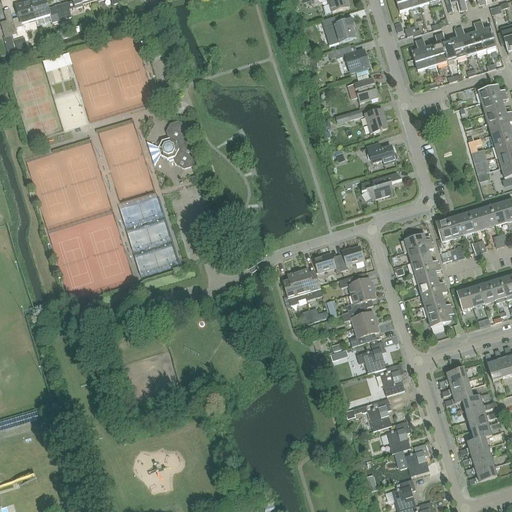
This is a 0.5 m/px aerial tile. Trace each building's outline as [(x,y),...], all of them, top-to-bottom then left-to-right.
[(45,0),(33,0),(30,1),(33,12),(36,21),(50,17),(52,24),(59,22),(65,20),(60,5),(54,7),(48,9),(45,0)] [(88,0),(72,0),(75,9),(82,7),(81,5),(89,2),(88,0)] [(159,7),(156,0),(149,0),(153,9),(159,7)] [(323,7),(325,15),(331,13),(349,8),(346,0),(326,0),(328,6),(323,7)] [(409,10),(406,0),(395,0),(399,13),(409,10)] [(406,0),(409,10),(419,7),(416,0),(406,0)] [(463,11),(459,0),(448,0),(450,6),(456,4),(459,13),(463,11)] [(468,0),(459,0),(463,11),(467,10),(464,1),(468,0)] [(19,18),(7,22),(11,37),(17,35),(15,29),(23,27),(22,25),(36,21),(33,12),(30,1),(15,6),(19,18)] [(66,4),(60,5),(65,20),(71,18),(66,4)] [(9,10),(4,12),(8,21),(13,19),(9,10)] [(334,18),(321,23),(325,35),(327,34),(330,46),(329,46),(329,47),(339,45),(356,40),(352,27),(354,27),(352,20),(353,20),(352,19),(336,24),(334,18)] [(7,22),(0,24),(5,39),(11,37),(7,22)] [(477,24),(486,51),(495,48),(490,30),(484,32),(481,23),(477,24)] [(470,36),(476,54),(486,51),(477,24),(473,26),(476,34),(470,36)] [(511,34),(510,27),(500,30),(507,53),(511,51),(511,34)] [(417,37),(416,32),(414,28),(405,30),(407,38),(414,36),(414,38),(417,37)] [(458,30),(466,57),(476,54),(470,36),(464,38),(462,29),(458,30)] [(451,42),(456,60),(466,57),(458,30),(454,32),(456,40),(451,42)] [(438,36),(447,63),(456,60),(451,42),(445,44),(442,35),(438,36)] [(437,46),(431,48),(437,66),(447,63),(438,36),(434,37),(437,46)] [(27,48),(24,39),(14,41),(17,51),(27,48)] [(419,42),(427,69),(437,66),(431,48),(426,50),(423,41),(419,42)] [(415,43),(416,45),(418,52),(412,54),(417,72),(427,69),(419,42),(415,43)] [(349,47),(335,52),(336,58),(337,60),(344,57),(349,75),(369,69),(363,51),(351,55),(349,47)] [(373,81),(354,87),(356,93),(358,93),(359,97),(357,98),(358,100),(359,105),(378,99),(376,92),(374,92),(373,88),(375,88),(373,81)] [(478,93),(482,104),(506,97),(505,92),(499,93),(497,87),(478,93)] [(482,104),(485,115),(504,109),(502,103),(508,102),(506,97),(482,104)] [(485,115),(488,126),(511,118),(511,116),(511,113),(505,115),(504,109),(485,115)] [(364,115),(370,135),(387,130),(381,110),(364,115)] [(346,115),(348,122),(362,118),(360,112),(358,112),(346,115)] [(511,118),(488,126),(491,136),(510,131),(508,125),(511,123),(511,118)] [(162,142),(159,148),(162,149),(163,154),(161,157),(167,160),(175,158),(177,165),(184,169),(191,167),(195,160),(193,152),(187,134),(185,127),(178,123),(170,125),(167,132),(169,140),(162,142)] [(491,136),(495,148),(511,142),(511,136),(511,137),(510,131),(491,136)] [(511,142),(495,148),(498,158),(511,154),(511,142)] [(394,154),(393,155),(391,148),(381,151),(379,145),(367,149),(369,155),(370,155),(373,165),(383,161),(384,166),(395,163),(395,162),(396,161),(397,160),(397,158),(396,157),(395,155),(394,154)] [(511,154),(498,158),(501,169),(511,165),(511,154)] [(486,175),(490,174),(486,163),(474,166),(478,178),(486,175)] [(511,165),(501,169),(504,180),(511,178),(511,165)] [(361,194),(366,192),(372,201),(391,195),(391,185),(401,182),(396,175),(361,185),(361,194)] [(479,184),(488,182),(486,175),(478,178),(479,184)] [(344,185),(345,190),(352,189),(351,186),(360,184),(359,180),(344,185)] [(501,205),(506,223),(511,221),(511,202),(511,198),(505,200),(506,203),(501,205)] [(489,205),(496,227),(506,223),(501,205),(495,207),(494,203),(489,205)] [(479,212),(481,219),(485,230),(496,227),(489,205),(484,206),(485,210),(479,212)] [(472,210),(467,211),(474,233),(485,230),(481,219),(479,212),(473,213),(472,210)] [(457,218),(463,237),(474,233),(467,211),(462,213),(463,216),(457,218)] [(450,216),(445,218),(452,240),(463,237),(457,218),(451,220),(450,216)] [(445,218),(440,219),(441,223),(435,225),(441,243),(452,240),(445,218)] [(504,235),(499,237),(502,248),(508,246),(504,235)] [(404,242),(408,253),(432,246),(430,240),(425,242),(423,236),(404,242)] [(502,248),(499,237),(493,239),(496,250),(502,248)] [(483,242),(477,244),(480,255),(486,253),(483,242)] [(471,245),(474,254),(475,256),(480,255),(477,244),(471,245)] [(116,245),(108,245),(108,274),(116,274),(116,245)] [(408,253),(411,264),(430,258),(428,252),(433,251),(432,246),(408,253)] [(342,253),(343,258),(337,260),(341,272),(347,270),(346,266),(363,261),(359,248),(351,251),(351,250),(342,253)] [(464,260),(461,248),(455,250),(458,262),(464,260)] [(458,262),(455,250),(449,252),(451,257),(441,259),(443,264),(452,261),(453,263),(458,262)] [(341,272),(337,260),(332,261),(331,255),(321,258),(321,259),(314,261),(317,274),(335,269),(336,274),(341,272)] [(411,264),(414,275),(438,267),(437,262),(431,264),(430,258),(411,264)] [(414,275),(417,286),(436,280),(434,274),(440,272),(438,267),(414,275)] [(394,271),(396,278),(404,275),(402,268),(394,271)] [(306,302),(322,297),(315,272),(309,274),(307,270),(297,273),(306,302)] [(282,282),(290,307),(296,305),(299,307),(306,304),(306,302),(297,273),(287,276),(289,281),(282,282)] [(348,288),(351,296),(372,290),(369,280),(365,281),(363,275),(338,283),(341,290),(348,288)] [(506,302),(511,299),(511,282),(511,278),(500,281),(505,299),(506,302)] [(417,286),(421,296),(445,289),(443,284),(438,286),(436,280),(417,286)] [(489,285),(494,302),(495,305),(506,302),(505,299),(500,281),(489,285)] [(489,285),(478,288),(483,305),(494,302),(489,285)] [(478,288),(467,291),(473,309),(483,305),(478,288)] [(421,296),(424,307),(443,301),(441,295),(446,294),(445,289),(421,296)] [(351,296),(353,305),(346,308),(348,314),(366,309),(373,307),(371,301),(375,300),(372,290),(351,296)] [(473,309),(467,291),(456,295),(462,312),(473,309)] [(424,307),(427,318),(451,311),(450,306),(444,307),(443,301),(424,307)] [(341,316),(344,323),(351,321),(354,330),(375,324),(372,313),(368,315),(366,309),(348,314),(341,316)] [(451,311),(427,318),(431,330),(442,326),(443,330),(450,327),(447,318),(453,316),(451,311)] [(375,324),(354,330),(356,339),(349,341),(351,349),(376,341),(374,335),(378,333),(375,324)] [(370,347),(372,352),(356,357),(359,366),(363,365),(366,375),(385,369),(381,355),(385,354),(381,343),(370,347)] [(499,352),(495,354),(498,364),(502,380),(511,377),(511,376),(507,361),(507,359),(502,361),(499,352)] [(489,355),(485,357),(493,383),(502,380),(498,364),(497,362),(492,364),(489,355)] [(378,389),(382,387),(385,398),(404,392),(399,377),(403,376),(400,365),(385,370),(385,372),(374,375),(378,389)] [(448,381),(439,384),(440,389),(450,386),(467,381),(464,371),(447,376),(448,381)] [(451,391),(442,394),(443,399),(453,396),(470,391),(467,381),(450,386),(451,391)] [(454,401),(445,404),(446,408),(463,404),(473,401),(470,391),(453,396),(454,401)] [(473,401),(463,404),(465,413),(484,408),(482,403),(491,400),(489,396),(473,401)] [(387,400),(358,409),(359,413),(362,414),(366,413),(372,433),(390,427),(386,413),(390,411),(387,400)] [(484,408),(465,413),(468,423),(487,418),(485,412),(494,410),(492,405),(484,408)] [(487,418),(468,423),(471,433),(490,427),(488,422),(497,420),(495,415),(487,418)] [(385,435),(391,455),(409,450),(405,435),(409,434),(406,423),(394,426),(396,432),(385,435)] [(490,427),(471,433),(474,443),(485,440),(493,438),(491,432),(500,429),(498,425),(490,427)] [(469,450),(460,453),(461,458),(470,455),(488,450),(485,440),(474,443),(467,445),(469,450)] [(425,445),(413,449),(415,455),(404,458),(410,478),(428,472),(424,457),(428,456),(425,445)] [(472,460),(463,463),(464,467),(473,464),(491,459),(488,450),(470,455),(472,460)] [(475,470),(466,472),(467,477),(476,474),(494,469),(491,459),(473,464),(475,470)] [(478,479),(469,482),(470,487),(497,479),(494,469),(476,474),(478,479)] [(402,491),(391,494),(396,511),(404,511),(416,509),(412,494),(416,492),(412,481),(401,485),(402,491)]
